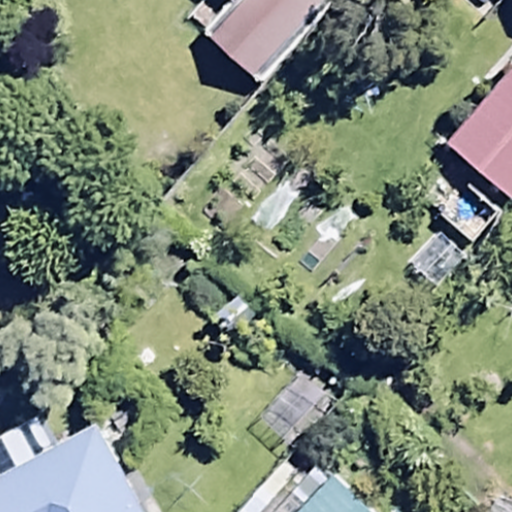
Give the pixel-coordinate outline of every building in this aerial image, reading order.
[(223,0),(228,3),(199,36),(265,94),(347,0),(223,0)] [(511,205),(511,76),(446,153),(510,208),(511,205)] [(495,222),(464,189),(435,216),(467,249),(495,222)] [(139,511),(96,431),(0,482),(0,511),(139,511)] [(357,511),(331,486),(306,511),(357,511)]
